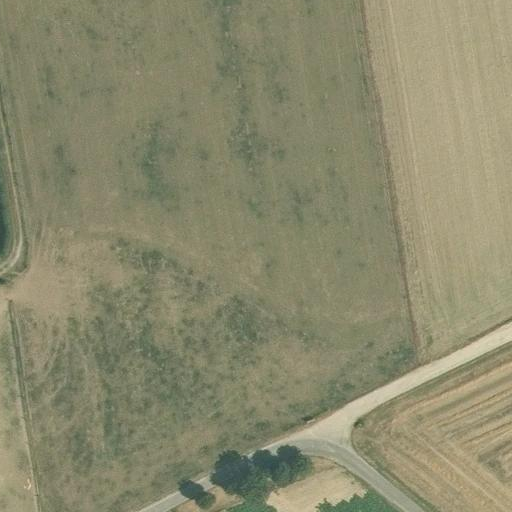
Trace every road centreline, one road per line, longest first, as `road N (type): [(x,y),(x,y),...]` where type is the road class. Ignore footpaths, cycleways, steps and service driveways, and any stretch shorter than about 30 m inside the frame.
road 1 (tertiary): [(414,511),(315,430),(159,511)]
road 2 (track): [(315,430),(511,333)]
road 3 (track): [(3,269),(19,240),(0,123)]
